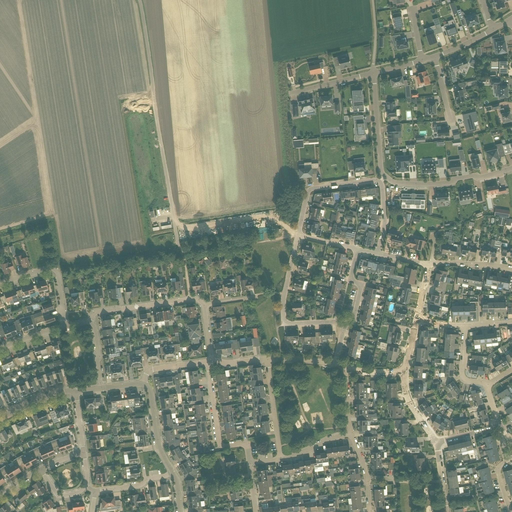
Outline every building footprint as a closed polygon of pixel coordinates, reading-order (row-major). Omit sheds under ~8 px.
[(511,0),(494,0),(495,3),(493,4),(494,8),(496,7),(498,10),(506,8),(504,3),(511,0)] [(392,14),(395,29),(404,28),(401,12),(392,14)] [(465,18),(460,19),(462,26),(467,25),(468,27),(479,23),(478,20),(479,19),(478,16),(477,16),(476,15),(465,19),(465,18)] [(425,33),(429,45),(434,43),(437,42),(434,35),(443,32),(438,18),(433,20),(436,29),(425,33)] [(444,26),(448,37),(458,34),(455,25),(450,27),(449,24),(444,26)] [(393,42),(393,43),(396,42),(398,50),(409,48),(408,47),(409,47),(409,44),(408,44),(408,43),(406,43),(405,40),(401,41),(400,35),(392,37),(392,38),(393,42)] [(498,54),(502,53),(507,53),(506,48),(506,46),(505,41),(500,42),(499,38),(493,39),(494,48),(497,48),(498,54)] [(349,57),(342,59),(341,56),(333,58),(336,67),(340,66),(340,69),(345,68),(347,67),(351,66),(349,57)] [(454,61),(449,63),(451,68),(449,69),(451,73),(455,72),(464,68),(463,68),(467,66),(465,61),(461,63),(460,59),(454,61)] [(491,61),(491,67),(499,67),(499,74),(508,74),(508,67),(508,62),(491,61)] [(321,68),(324,67),(323,62),(319,63),(319,65),(309,67),(311,75),(317,73),(318,74),(322,73),(321,68)] [(419,76),(416,77),(417,80),(420,79),(421,84),(426,82),(427,85),(430,84),(428,78),(427,78),(425,71),(418,73),(419,76)] [(391,80),(392,87),(393,87),(404,84),(405,87),(408,86),(407,80),(403,81),(402,77),(398,78),(395,79),(391,80)] [(491,80),(491,85),(496,85),(496,89),(499,89),(499,98),(508,98),(508,93),(508,91),(508,86),(501,86),(501,85),(502,85),(502,80),(491,80)] [(465,102),(463,93),(466,92),(464,85),(459,87),(459,91),(454,92),(457,104),(465,102)] [(363,90),(352,91),(354,112),(358,112),(357,106),(362,106),(362,101),(363,101),(363,90)] [(336,113),(340,113),(339,103),(335,103),(333,104),(332,96),(320,97),(320,98),(319,99),(320,102),(321,102),(321,106),(331,105),(331,109),(335,109),(336,113)] [(432,98),(426,98),(427,108),(429,108),(429,115),(436,114),(436,110),(436,109),(436,108),(435,104),(432,104),(432,98)] [(315,110),(313,101),(313,99),(299,103),(300,107),(297,107),(298,110),(293,110),(293,117),(299,117),(298,114),(301,113),(315,110)] [(387,113),(387,115),(388,117),(397,116),(396,110),(395,102),(387,103),(387,108),(388,110),(387,110),(388,110),(387,110),(387,112),(387,113)] [(503,108),(499,110),(501,115),(502,115),(504,123),(511,121),(510,115),(509,113),(505,114),(503,108)] [(476,112),(465,114),(466,118),(464,118),(465,122),(464,122),(467,133),(475,131),(473,122),(478,121),(476,112)] [(364,126),(365,126),(365,120),(354,121),(355,128),(354,129),(355,142),(361,141),(360,141),(366,140),(366,134),(365,134),(364,126)] [(402,132),(401,126),(391,126),(392,132),(389,132),(390,146),(399,145),(399,138),(402,138),(402,132)] [(449,136),(449,129),(441,130),(441,127),(437,127),(434,127),(433,127),(434,134),(438,133),(438,137),(449,136)] [(496,148),(486,151),(489,163),(493,162),(493,163),(496,162),(500,161),(499,158),(505,156),(502,143),(496,145),(496,148)] [(481,154),(474,155),(475,159),(471,160),(473,169),(481,167),(480,161),(483,161),(481,154)] [(413,165),(413,156),(407,156),(408,159),(402,160),(402,157),(399,157),(396,160),(397,172),(401,172),(402,172),(404,172),(409,171),(409,165),(413,165)] [(460,159),(450,161),(451,172),(456,172),(458,171),(462,171),(460,161),(460,159)] [(444,168),(443,160),(438,160),(439,165),(436,165),(436,164),(429,165),(428,161),(424,162),(424,165),(422,165),(422,174),(436,173),(436,168),(439,168),(444,168)] [(359,172),(361,172),(365,171),(366,171),(366,170),(367,170),(366,166),(365,166),(365,163),(364,163),(355,164),(355,162),(355,161),(354,161),(354,162),(349,162),(348,162),(348,163),(348,162),(349,170),(350,170),(354,169),(354,172),(354,173),(354,172),(359,172)] [(304,169),(299,169),(300,178),(312,177),(312,169),(317,168),(317,169),(318,169),(318,168),(319,168),(318,163),(312,164),(312,162),(304,163),(304,164),(304,165),(304,169)] [(498,185),(491,187),(491,186),(486,187),(488,195),(498,193),(499,194),(506,192),(506,189),(499,190),(498,185)] [(373,198),(376,197),(375,188),(372,188),(372,187),(366,188),(367,197),(372,196),(373,198)] [(360,190),(357,190),(359,199),(362,199),(362,197),(367,197),(366,188),(360,189),(360,190)] [(387,188),(387,205),(396,205),(396,188),(387,188)] [(355,189),(349,190),(350,199),(355,198),(356,201),(359,201),(359,199),(357,190),(355,191),(355,189)] [(343,192),(341,193),(340,193),(342,202),(345,201),(344,200),(350,199),(349,190),(343,191),(343,192)] [(460,201),(473,199),(473,198),(476,198),(477,203),(482,202),(481,194),(476,194),(476,195),(473,196),(472,191),(458,193),(460,201)] [(333,196),(332,196),(331,192),(322,194),(323,200),(320,200),(319,202),(313,201),(313,205),(322,207),(322,203),(333,201),(332,199),(333,198),(333,196)] [(402,199),(401,199),(401,200),(402,200),(402,203),(406,203),(406,204),(410,205),(410,206),(416,206),(416,205),(421,205),(421,200),(426,200),(425,200),(425,195),(415,194),(415,195),(412,195),(412,194),(402,194),(402,199)] [(432,200),(433,208),(437,208),(436,202),(448,201),(448,194),(435,195),(435,200),(432,200)] [(378,209),(378,207),(369,205),(369,208),(365,207),(364,212),(369,213),(369,214),(371,214),(378,215),(379,210),(378,209)] [(320,214),(321,210),(312,208),(310,215),(312,216),(311,219),(320,221),(322,214),(320,214)] [(509,217),(510,211),(499,209),(498,215),(509,217)] [(365,227),(375,230),(376,227),(377,227),(378,222),(370,220),(369,225),(361,223),(361,226),(365,227),(365,228),(365,227)] [(320,223),(310,221),(310,224),(308,224),(307,231),(315,233),(316,233),(317,235),(319,235),(321,234),(321,232),(320,230),(318,230),(320,223)] [(334,236),(340,238),(342,230),(342,229),(336,228),(337,224),(334,223),(334,224),(332,231),(332,234),(334,235),(334,236)] [(348,227),(347,231),(345,239),(351,240),(351,239),(354,239),(356,231),(353,230),(353,228),(353,227),(349,226),(348,227)] [(367,231),(366,236),(375,238),(376,233),(375,232),(375,230),(365,227),(365,228),(365,230),(367,231)] [(397,232),(388,229),(386,237),(393,238),(391,244),(401,246),(402,237),(396,236),(397,232)] [(363,241),(363,244),(371,246),(372,244),(373,244),(375,238),(366,236),(365,241),(363,241)] [(413,249),(416,249),(421,250),(422,247),(423,246),(424,241),(415,239),(415,241),(408,239),(406,245),(413,247),(413,249)] [(491,244),(489,256),(495,258),(497,251),(499,252),(500,246),(494,245),(495,240),(492,240),(491,244)] [(469,256),(471,244),(468,243),(467,247),(463,246),(464,242),(461,241),(460,245),(460,246),(459,250),(462,251),(462,254),(469,256)] [(482,255),(489,256),(491,244),(488,244),(488,246),(487,247),(483,247),(484,244),(481,243),(480,250),(482,251),(482,255)] [(502,256),(509,257),(510,247),(508,246),(507,248),(503,247),(504,243),(501,243),(500,246),(499,252),(502,253),(502,256)] [(304,244),(301,254),(310,256),(312,246),(304,244)] [(442,254),(449,255),(451,245),(448,244),(447,246),(440,244),(439,250),(442,250),(442,254)] [(474,244),(471,244),(469,256),(475,257),(477,248),(473,248),(474,244)] [(454,246),(451,245),(449,255),(455,256),(457,250),(459,250),(460,246),(458,245),(457,248),(453,247),(454,246)] [(23,258),(22,255),(15,257),(17,265),(21,264),(23,268),(29,266),(27,257),(23,258)] [(362,267),(367,268),(369,260),(363,258),(363,260),(360,259),(358,270),(361,271),(362,267)] [(0,261),(0,265),(1,265),(2,268),(1,268),(3,272),(3,271),(4,274),(11,272),(11,271),(14,270),(11,262),(8,263),(4,264),(3,260),(0,261)] [(375,261),(369,260),(367,268),(371,269),(370,272),(375,273),(377,263),(374,262),(375,261)] [(300,262),(298,270),(306,272),(308,264),(300,262)] [(386,263),(380,262),(380,264),(377,263),(375,273),(378,274),(379,271),(384,272),(386,263)] [(392,265),(386,263),(384,272),(389,274),(389,275),(392,276),(394,276),(396,267),(391,266),(392,265)] [(345,273),(345,270),(332,267),(329,267),(328,269),(335,270),(334,273),(342,275),(342,272),(345,273)] [(416,270),(407,268),(405,275),(406,275),(404,282),(414,284),(415,279),(414,279),(416,270)] [(435,280),(443,282),(447,283),(448,278),(446,277),(447,272),(439,271),(439,274),(437,274),(435,280)] [(468,275),(464,274),(462,284),(468,285),(471,272),(468,271),(468,275)] [(483,286),(485,287),(486,284),(491,285),(493,276),(490,276),(490,272),(488,271),(486,281),(484,280),(483,286)] [(496,277),(493,276),(491,285),(497,286),(500,274),(497,273),(496,277)] [(479,277),(476,277),(474,286),(480,287),(482,274),(480,274),(479,277)] [(508,279),(505,278),(503,287),(509,289),(510,281),(511,276),(509,275),(508,279)] [(162,293),(167,292),(166,282),(162,283),(162,279),(156,280),(156,283),(157,292),(161,292),(162,293)] [(304,281),(296,279),(294,288),(301,289),(300,292),(305,294),(306,291),(303,290),(304,281)] [(39,283),(40,283),(39,283),(39,285),(36,286),(36,285),(38,292),(39,295),(45,293),(44,290),(47,289),(46,285),(48,284),(46,281),(47,281),(47,280),(39,282),(39,283)] [(183,280),(180,281),(176,282),(171,283),(172,291),(181,290),(181,285),(184,285),(183,280)] [(229,293),(231,293),(237,292),(235,283),(232,284),(231,280),(227,281),(227,283),(224,283),(226,291),(229,291),(229,293)] [(248,289),(253,288),(252,282),(247,282),(247,280),(241,281),(242,291),(248,290),(248,289)] [(442,287),(443,282),(435,280),(434,286),(436,287),(435,290),(435,292),(441,293),(441,292),(443,292),(444,287),(442,287)] [(206,290),(205,281),(199,282),(192,283),(193,290),(200,289),(200,291),(206,290)] [(141,286),(142,292),(143,291),(143,295),(150,295),(149,291),(152,291),(151,282),(145,283),(145,285),(141,286)] [(27,286),(29,294),(30,298),(35,296),(35,295),(35,293),(38,292),(36,285),(36,286),(33,287),(32,285),(32,284),(27,286)] [(211,287),(212,296),(220,294),(220,293),(223,292),(222,285),(211,287)] [(29,294),(27,286),(21,288),(22,290),(19,291),(21,297),(29,294)] [(117,286),(111,287),(110,287),(109,288),(109,289),(108,289),(110,298),(113,298),(113,299),(114,299),(115,299),(122,298),(120,288),(117,288),(117,286)] [(131,297),(138,296),(136,287),(129,287),(129,288),(126,288),(127,296),(130,296),(131,297)] [(402,302),(408,304),(409,297),(410,297),(412,289),(403,287),(401,297),(403,298),(402,302)] [(89,293),(90,298),(93,297),(93,302),(100,301),(100,298),(103,298),(102,289),(96,289),(96,292),(89,293)] [(15,290),(9,292),(12,300),(21,297),(19,291),(16,292),(15,290)] [(9,292),(3,294),(4,294),(5,296),(1,297),(4,303),(12,300),(9,292)] [(80,301),(84,300),(83,292),(78,293),(78,294),(77,296),(71,297),(72,302),(70,304),(74,307),(76,305),(80,304),(80,301)] [(434,302),(441,304),(442,304),(445,294),(441,293),(435,292),(434,295),(432,295),(430,301),(434,302)] [(47,314),(49,313),(48,311),(53,309),(51,303),(42,307),(43,310),(41,310),(42,315),(47,314)] [(301,304),(293,304),(293,309),(293,313),(294,312),(294,317),(301,317),(301,312),(302,312),(301,304)] [(407,314),(408,310),(401,309),(402,305),(396,304),(394,311),(395,314),(397,314),(396,318),(405,320),(406,313),(407,314)] [(433,305),(430,304),(429,308),(430,309),(429,314),(438,316),(440,310),(441,310),(442,307),(440,306),(433,305)] [(217,314),(218,318),(225,316),(225,312),(222,312),(221,306),(213,308),(214,312),(213,312),(213,315),(217,314)] [(196,311),(197,311),(196,307),(187,308),(188,312),(185,312),(186,319),(196,318),(195,314),(197,314),(196,311)] [(174,320),(174,312),(170,313),(170,310),(167,311),(163,312),(165,321),(174,320)] [(157,314),(154,315),(155,322),(165,321),(163,312),(159,312),(157,312),(157,314)] [(48,317),(47,314),(42,315),(38,317),(34,318),(36,324),(44,321),(45,324),(49,322),(49,323),(52,322),(51,322),(55,320),(53,315),(48,317)] [(147,314),(140,315),(142,324),(145,323),(146,327),(148,326),(149,333),(149,335),(153,334),(153,333),(151,318),(148,318),(147,314)] [(36,325),(36,324),(34,318),(33,315),(24,318),(29,331),(31,330),(30,329),(34,328),(33,326),(36,325)] [(27,332),(29,331),(24,318),(24,317),(20,318),(20,319),(15,321),(16,321),(19,331),(22,329),(23,331),(26,330),(27,332)] [(124,318),(126,327),(132,326),(133,330),(138,329),(137,323),(134,323),(133,317),(124,318)] [(226,318),(219,319),(219,323),(215,323),(215,327),(217,327),(217,331),(226,330),(226,326),(228,326),(226,318)] [(105,327),(106,330),(112,329),(111,320),(107,320),(106,319),(102,320),(102,319),(103,327),(105,327)] [(13,335),(17,334),(16,332),(19,331),(16,321),(10,324),(11,326),(8,327),(12,337),(14,336),(13,335)] [(197,325),(196,322),(185,323),(186,328),(189,328),(189,332),(200,330),(200,327),(199,327),(199,325),(197,325)] [(10,338),(12,337),(8,327),(2,330),(1,327),(0,326),(0,330),(0,331),(2,335),(5,334),(6,338),(10,337),(10,338)] [(389,331),(390,331),(389,336),(392,337),(391,342),(399,343),(401,334),(396,332),(397,328),(390,326),(389,331)] [(113,332),(112,329),(106,330),(104,330),(103,330),(104,336),(105,336),(107,336),(107,339),(114,338),(113,338),(117,338),(116,333),(114,332),(113,332)] [(318,332),(319,343),(322,343),(327,342),(327,339),(327,329),(324,329),(324,331),(321,331),(321,332),(318,332)] [(327,329),(327,339),(333,339),(333,341),(336,341),(336,334),(333,334),(333,330),(330,330),(330,329),(327,329)] [(200,330),(189,332),(190,335),(187,337),(188,341),(191,341),(192,344),(199,343),(199,340),(199,339),(198,337),(201,336),(200,334),(201,334),(200,330)] [(293,340),(293,330),(290,331),(290,332),(287,332),(287,336),(284,336),(285,343),(288,343),(287,341),(293,340)] [(295,330),(293,330),(293,340),(299,340),(299,344),(302,343),(302,337),(299,337),(298,332),(296,332),(295,330)] [(459,335),(453,334),(453,331),(447,330),(446,334),(445,340),(455,340),(455,337),(459,337),(459,335)] [(310,344),(310,341),(310,331),(307,331),(307,333),(304,333),(304,337),(302,337),(302,343),(304,343),(304,344),(310,344)] [(310,331),(310,341),(313,341),(313,343),(319,343),(318,332),(316,333),(316,332),(313,333),(313,331),(310,331)] [(431,338),(420,337),(420,343),(421,343),(421,346),(427,347),(429,347),(430,344),(431,338)] [(115,348),(114,338),(107,339),(105,339),(105,346),(106,345),(108,345),(108,348),(115,348)] [(252,341),(246,342),(248,353),(249,353),(249,350),(253,350),(253,347),(256,347),(254,338),(251,339),(252,341)] [(57,344),(57,342),(56,339),(52,340),(52,341),(50,341),(52,345),(48,346),(51,354),(52,357),(57,356),(55,350),(59,350),(57,344)] [(233,340),(234,343),(237,343),(238,349),(241,348),(241,351),(246,351),(246,353),(248,353),(246,342),(240,343),(240,341),(238,341),(237,340),(233,340)] [(235,349),(234,343),(228,344),(227,341),(225,341),(225,344),(227,355),(228,355),(228,353),(232,352),(232,350),(235,349)] [(42,343),(38,344),(42,355),(44,354),(45,356),(51,354),(48,346),(45,347),(44,343),(42,344),(42,343)] [(37,356),(42,355),(38,344),(35,346),(33,347),(34,351),(31,352),(34,360),(37,359),(37,356)] [(169,345),(169,347),(171,359),(176,358),(175,352),(178,352),(178,347),(180,347),(180,344),(169,345)] [(202,348),(202,344),(192,346),(192,352),(189,352),(190,356),(201,355),(200,348),(202,348)] [(225,355),(227,355),(225,344),(219,345),(219,344),(214,345),(214,351),(217,350),(217,354),(225,353),(225,355)] [(164,347),(163,347),(160,348),(161,354),(164,354),(165,360),(171,359),(169,347),(168,347),(168,345),(167,345),(166,345),(165,345),(164,346),(164,347)] [(118,347),(115,348),(108,348),(106,349),(106,348),(107,355),(109,354),(110,358),(120,356),(118,347)] [(149,347),(143,348),(144,355),(147,354),(148,362),(154,361),(152,351),(149,351),(149,347)] [(398,354),(399,349),(389,347),(388,353),(387,360),(395,361),(397,354),(398,354)] [(418,348),(417,355),(428,355),(428,354),(429,354),(429,351),(433,350),(437,350),(437,347),(429,347),(427,347),(427,350),(425,350),(426,349),(418,348)] [(135,351),(136,357),(137,367),(143,366),(141,355),(144,355),(143,348),(140,348),(140,350),(135,351)] [(158,350),(152,351),(154,361),(159,360),(158,354),(161,354),(160,348),(157,348),(158,350)] [(25,349),(21,351),(25,361),(30,359),(31,361),(34,360),(31,352),(28,353),(27,349),(25,350),(25,349)] [(15,359),(18,366),(21,365),(20,363),(25,361),(21,351),(18,352),(18,353),(16,353),(18,357),(15,359)] [(136,357),(130,358),(130,355),(129,355),(127,356),(128,362),(131,362),(132,368),(137,367),(136,357)] [(417,361),(417,364),(427,365),(427,362),(428,362),(428,358),(428,355),(417,355),(417,361)] [(477,374),(479,356),(472,355),(472,359),(475,359),(475,363),(476,363),(475,366),(471,366),(471,374),(477,374)] [(8,356),(4,358),(9,368),(11,366),(12,368),(18,366),(15,359),(11,360),(10,356),(8,357),(8,356)] [(495,356),(493,357),(496,362),(493,364),(497,371),(503,367),(497,358),(495,356)] [(499,357),(497,358),(503,367),(508,364),(508,363),(510,362),(507,356),(501,359),(499,357)] [(6,369),(9,368),(4,358),(1,359),(1,360),(0,360),(0,361),(1,364),(0,364),(0,369),(2,373),(7,371),(6,369)] [(122,367),(116,367),(118,377),(123,377),(123,371),(126,370),(125,364),(122,364),(122,367)] [(415,366),(414,372),(422,373),(423,368),(427,368),(427,365),(417,364),(417,366),(415,366)] [(104,366),(105,373),(111,372),(112,378),(118,377),(116,367),(114,368),(113,366),(112,365),(107,366),(104,366)] [(250,372),(251,375),(262,373),(261,367),(256,368),(256,365),(249,366),(250,369),(253,369),(253,372),(250,372)] [(55,373),(56,378),(58,383),(64,381),(62,376),(65,375),(64,368),(58,370),(59,372),(55,373)] [(53,379),(56,378),(55,373),(54,371),(49,373),(49,375),(46,376),(47,380),(49,386),(55,384),(53,379)] [(217,375),(218,380),(228,379),(228,376),(226,376),(225,371),(217,372),(217,375)] [(417,379),(417,382),(425,382),(425,379),(422,378),(422,373),(414,372),(414,379),(417,379)] [(263,379),(262,373),(251,375),(251,378),(254,377),(254,380),(251,381),(252,384),(258,383),(258,380),(263,379)] [(47,380),(46,376),(45,374),(40,376),(40,378),(37,380),(38,384),(40,389),(46,387),(44,382),(47,380)] [(168,386),(166,375),(164,376),(165,378),(161,378),(161,381),(158,381),(159,387),(162,387),(168,386)] [(168,375),(166,375),(168,386),(173,385),(176,385),(176,384),(177,384),(178,385),(180,385),(179,380),(176,380),(175,376),(172,377),(168,377),(168,375)] [(201,378),(200,376),(190,378),(190,384),(191,384),(191,386),(197,386),(197,383),(199,382),(198,378),(201,378)] [(38,384),(37,380),(36,377),(31,380),(31,382),(28,383),(30,387),(32,392),(37,390),(35,385),(38,384)] [(364,388),(364,383),(365,383),(365,380),(357,380),(357,383),(354,383),(354,388),(364,388)] [(27,388),(30,387),(28,383),(27,381),(22,383),(23,385),(19,387),(21,391),(23,396),(29,393),(27,388)] [(446,391),(448,393),(447,393),(456,387),(453,381),(446,386),(448,388),(446,390),(446,391)] [(415,391),(423,391),(423,386),(424,386),(425,382),(417,382),(417,384),(415,384),(415,391)] [(250,393),(253,393),(265,391),(264,385),(258,386),(258,383),(252,384),(253,390),(250,390),(250,393)] [(397,384),(388,383),(388,394),(386,394),(387,397),(397,397),(396,397),(396,392),(397,392),(397,384)] [(11,391),(12,395),(15,400),(20,397),(18,392),(21,391),(19,387),(18,385),(13,387),(14,389),(11,391)] [(500,400),(501,400),(511,392),(511,389),(511,387),(510,388),(508,385),(503,388),(504,391),(498,395),(500,399),(500,400)] [(192,395),(203,394),(203,392),(200,392),(200,388),(198,388),(197,386),(191,386),(188,387),(189,395),(192,395)] [(456,387),(447,393),(447,394),(448,395),(448,396),(449,398),(452,396),(452,395),(453,395),(454,397),(460,392),(456,387)] [(2,395),(4,399),(6,404),(12,401),(9,396),(12,395),(11,391),(10,389),(4,391),(5,393),(2,395)] [(265,391),(253,393),(253,396),(252,397),(253,402),(254,402),(254,401),(260,401),(260,398),(265,397),(265,391)] [(416,397),(419,402),(425,399),(424,396),(422,396),(423,391),(415,391),(414,397),(416,397)] [(464,395),(464,396),(462,401),(465,402),(473,400),(481,398),(480,392),(471,394),(472,397),(466,398),(467,396),(464,395)] [(511,392),(501,400),(504,404),(503,404),(503,405),(509,401),(511,403),(511,402),(511,392)] [(140,405),(143,405),(142,398),(139,398),(138,393),(132,394),(134,403),(134,407),(140,406),(140,405)] [(369,398),(368,393),(367,393),(355,394),(355,399),(362,398),(362,401),(369,401),(369,398)] [(128,400),(125,400),(125,406),(128,406),(128,404),(134,403),(132,394),(127,394),(128,400)] [(203,395),(203,394),(192,395),(193,401),(192,401),(189,402),(189,404),(192,404),(198,403),(198,400),(201,400),(201,396),(203,395)] [(122,400),(121,395),(115,396),(117,406),(122,405),(122,407),(125,406),(125,400),(122,400)] [(160,399),(161,404),(173,403),(174,402),(173,395),(165,396),(166,398),(160,399)] [(110,397),(110,402),(107,402),(109,412),(111,411),(114,407),(114,406),(117,406),(115,396),(110,397)] [(102,405),(101,398),(94,399),(85,400),(86,408),(95,407),(95,406),(102,405)] [(472,407),(473,410),(479,408),(478,405),(483,404),(481,398),(473,400),(474,406),(472,407)] [(429,407),(426,403),(427,402),(425,399),(419,402),(420,405),(419,406),(423,412),(429,407)] [(258,407),(258,410),(267,409),(266,403),(261,404),(260,401),(254,401),(254,402),(254,403),(255,407),(258,407)] [(355,404),(355,410),(368,409),(368,404),(369,404),(369,401),(362,401),(362,404),(355,404)] [(173,403),(161,404),(162,410),(169,409),(169,411),(175,411),(175,408),(174,408),(173,403)] [(395,403),(394,403),(388,403),(388,410),(392,409),(393,417),(402,417),(402,413),(401,413),(401,406),(395,406),(395,403)] [(57,418),(69,414),(67,408),(68,407),(67,405),(66,404),(65,405),(65,404),(58,406),(58,407),(54,409),(54,411),(50,413),(53,423),(58,421),(57,418)] [(429,407),(423,412),(426,417),(428,416),(429,418),(436,413),(438,410),(437,408),(434,409),(431,405),(429,407)] [(474,412),(476,418),(487,415),(486,409),(481,410),(480,408),(479,408),(473,410),(468,411),(468,413),(474,412)] [(267,409),(258,410),(253,411),(254,420),(257,419),(263,418),(262,415),(268,414),(267,409)] [(362,418),(363,418),(371,417),(371,414),(368,415),(368,409),(355,410),(355,415),(362,415),(362,418)] [(48,418),(47,415),(46,415),(44,411),(36,414),(37,417),(34,418),(37,427),(45,424),(44,420),(47,419),(48,418)] [(163,415),(163,420),(172,419),(172,414),(176,413),(175,411),(169,411),(169,414),(163,415)] [(438,428),(443,418),(441,417),(441,415),(439,414),(438,415),(436,413),(429,418),(433,423),(432,424),(438,428)] [(470,420),(467,420),(467,419),(464,420),(462,413),(460,413),(460,417),(462,428),(469,427),(467,422),(470,422),(470,420)] [(145,423),(144,417),(139,418),(139,415),(133,416),(133,419),(131,419),(132,425),(145,423)] [(476,418),(470,420),(470,422),(471,426),(475,425),(474,422),(479,420),(480,423),(489,421),(487,415),(476,418)] [(358,421),(358,426),(370,426),(370,420),(371,420),(371,417),(363,418),(364,420),(358,421)] [(462,428),(460,417),(457,418),(458,421),(454,422),(456,430),(462,428)] [(174,424),(175,427),(178,426),(177,423),(176,424),(175,418),(172,419),(163,420),(164,425),(174,424)] [(255,428),(261,428),(269,426),(269,421),(263,421),(263,418),(257,419),(257,423),(254,423),(255,428)] [(446,431),(449,430),(451,421),(449,420),(449,421),(443,418),(438,428),(444,431),(444,430),(446,431)] [(88,424),(89,432),(98,431),(97,426),(100,426),(99,419),(91,420),(92,424),(88,424)] [(15,424),(11,426),(15,435),(19,433),(18,431),(26,428),(27,429),(32,427),(29,420),(26,422),(25,420),(15,424)] [(399,435),(407,435),(407,431),(407,429),(407,424),(403,424),(403,420),(397,420),(397,428),(399,428),(399,435)] [(135,430),(135,433),(141,432),(141,429),(146,428),(145,423),(132,425),(133,430),(135,430)] [(270,432),(269,426),(261,428),(261,431),(258,431),(259,437),(265,436),(265,433),(270,432)] [(365,434),(372,434),(372,430),(370,431),(370,426),(358,426),(358,431),(365,431),(365,434)] [(1,442),(2,441),(8,438),(8,437),(12,435),(9,430),(5,433),(4,430),(2,432),(1,431),(0,431),(0,442),(1,441),(1,442)] [(137,436),(138,441),(148,440),(147,434),(142,435),(141,432),(135,433),(135,436),(137,436)] [(169,441),(170,444),(180,442),(180,439),(179,439),(178,434),(175,435),(166,436),(166,441),(169,441)] [(378,442),(378,434),(372,434),(372,437),(364,437),(364,442),(378,442)] [(67,440),(63,441),(66,450),(72,448),(72,447),(71,447),(71,445),(72,445),(73,445),(70,435),(66,436),(67,440)] [(99,447),(100,447),(99,439),(101,439),(101,435),(91,436),(92,440),(90,440),(91,448),(96,447),(96,448),(97,449),(99,448),(99,447)] [(494,435),(483,439),(483,442),(485,441),(486,444),(496,441),(495,441),(494,435)] [(410,453),(419,452),(419,447),(417,447),(417,437),(407,438),(407,447),(410,447),(410,453)] [(66,450),(63,441),(60,442),(58,439),(52,441),(55,448),(58,447),(60,452),(66,450)] [(148,440),(138,441),(139,447),(136,447),(136,450),(144,449),(143,446),(148,446),(148,440)] [(52,449),(55,448),(52,441),(47,443),(48,447),(45,448),(49,457),(54,454),(52,449)] [(471,441),(465,442),(468,451),(473,449),(475,456),(478,455),(476,447),(473,448),(471,441)] [(497,447),(496,443),(496,441),(486,444),(487,447),(485,448),(486,451),(496,448),(497,447)] [(170,451),(173,456),(181,452),(178,447),(178,446),(181,445),(180,442),(170,444),(171,451),(170,451)] [(468,451),(465,442),(459,443),(462,452),(468,451)] [(209,452),(208,443),(198,444),(198,447),(200,446),(201,453),(209,452)] [(459,443),(454,445),(456,454),(462,452),(459,443)] [(456,454),(454,445),(448,446),(449,451),(445,452),(446,460),(457,457),(456,454)] [(34,449),(38,456),(41,454),(43,459),(49,457),(45,448),(41,450),(40,446),(34,449)] [(349,446),(343,446),(344,455),(350,455),(350,457),(354,456),(353,450),(350,451),(349,446)] [(488,454),(489,457),(498,454),(498,453),(496,448),(486,451),(485,451),(486,454),(488,454)] [(35,457),(38,456),(34,449),(29,452),(30,455),(27,457),(32,465),(37,462),(35,457)] [(383,450),(378,450),(377,450),(377,453),(372,453),(372,458),(381,458),(384,458),(384,452),(383,452),(383,450)] [(98,456),(93,457),(94,465),(102,463),(101,458),(104,458),(103,451),(97,452),(98,456)] [(130,454),(130,451),(123,452),(124,455),(128,455),(129,464),(138,463),(136,453),(130,454)] [(185,454),(183,455),(181,452),(173,456),(176,461),(178,459),(180,462),(182,461),(188,457),(190,456),(190,453),(186,455),(185,454)] [(323,463),(321,453),(316,454),(316,460),(313,460),(314,467),(315,470),(318,469),(318,468),(323,467),(323,463)] [(498,454),(489,457),(490,459),(488,460),(489,463),(500,460),(498,454)] [(26,468),(32,465),(27,457),(24,459),(22,455),(17,458),(20,465),(23,463),(26,468)] [(420,455),(413,455),(413,461),(416,461),(416,470),(424,470),(424,466),(424,465),(424,463),(424,459),(419,459),(419,455),(420,455)] [(230,458),(226,459),(227,466),(225,466),(227,478),(236,477),(234,465),(236,465),(235,457),(235,456),(230,457),(230,458)] [(179,466),(182,471),(189,466),(194,464),(193,463),(190,461),(188,457),(182,461),(183,463),(179,466)] [(10,467),(15,475),(20,471),(18,467),(20,465),(17,458),(11,462),(12,462),(9,464),(10,467)] [(311,467),(314,467),(313,460),(310,461),(310,460),(304,461),(306,470),(312,470),(311,467)] [(284,475),(289,474),(288,465),(282,466),(282,469),(280,469),(280,476),(284,475)] [(356,468),(356,465),(350,466),(350,469),(351,475),(360,474),(359,468),(356,468)] [(10,478),(15,475),(10,467),(7,469),(5,466),(0,468),(0,469),(4,475),(7,474),(10,478)] [(127,479),(131,478),(140,477),(139,468),(132,469),(131,466),(125,467),(126,470),(127,479)] [(200,467),(197,470),(196,469),(194,470),(193,468),(191,469),(189,466),(182,471),(184,475),(189,473),(191,476),(192,476),(197,474),(198,474),(201,473),(200,467)] [(258,471),(258,477),(267,476),(267,470),(269,470),(268,467),(260,468),(260,471),(258,471)] [(479,477),(481,476),(490,473),(488,467),(477,471),(479,477)] [(105,481),(109,469),(104,470),(104,471),(103,471),(101,471),(99,472),(98,472),(97,472),(96,473),(96,474),(97,480),(95,480),(94,484),(95,484),(97,484),(98,484),(100,484),(101,484),(103,484),(103,482),(105,481)] [(511,469),(503,472),(505,478),(511,476),(511,469)] [(480,480),(481,483),(490,480),(492,479),(490,473),(481,476),(481,479),(480,480)] [(186,480),(187,486),(195,485),(201,484),(200,481),(197,481),(197,479),(197,474),(192,476),(193,480),(186,480)] [(360,474),(351,475),(351,481),(351,484),(358,483),(357,480),(360,480),(360,474)] [(481,483),(479,483),(480,486),(482,486),(483,489),(493,486),(492,486),(490,480),(481,483)] [(36,498),(39,496),(40,495),(41,495),(42,495),(43,494),(43,493),(43,492),(45,491),(38,482),(32,486),(33,486),(27,490),(30,494),(32,493),(36,498)] [(358,483),(351,484),(352,487),(350,487),(351,493),(360,492),(359,486),(358,486),(358,483)] [(161,490),(158,490),(159,498),(169,496),(167,484),(161,485),(161,490)] [(196,488),(195,485),(187,486),(187,491),(192,491),(193,494),(201,493),(201,490),(198,490),(198,488),(196,488)] [(239,489),(239,485),(229,486),(229,492),(230,492),(231,500),(242,499),(241,489),(239,489)] [(150,494),(146,494),(147,501),(157,500),(155,486),(149,487),(150,494)] [(385,489),(386,486),(379,486),(379,489),(375,490),(375,495),(384,495),(384,489),(385,489)] [(493,486),(483,489),(484,492),(482,492),(483,495),(494,492),(492,486),(493,486)] [(264,497),(270,496),(270,493),(269,487),(260,488),(261,494),(264,494),(264,497)] [(459,488),(450,489),(451,495),(458,494),(459,497),(466,496),(466,493),(459,494),(459,488)] [(23,492),(21,494),(17,497),(21,502),(25,499),(27,496),(23,492)] [(202,498),(201,493),(193,494),(193,497),(188,497),(188,503),(200,501),(200,498),(202,498)] [(137,498),(137,495),(136,495),(130,495),(131,505),(136,505),(139,504),(142,504),(146,503),(145,497),(137,498)] [(100,503),(99,509),(99,510),(100,510),(100,511),(101,511),(102,511),(107,508),(107,507),(115,506),(115,509),(121,509),(120,500),(114,501),(114,497),(101,499),(102,503),(100,503)] [(306,511),(312,511),(311,502),(310,498),(301,500),(302,503),(302,509),(305,509),(305,511),(306,511)] [(328,502),(329,511),(335,511),(335,508),(338,507),(337,501),(334,501),(334,498),(328,499),(328,502)] [(46,500),(42,503),(43,503),(43,504),(42,504),(44,507),(43,508),(45,511),(56,511),(57,509),(53,509),(52,507),(54,505),(50,499),(47,501),(46,500)] [(319,500),(320,503),(320,510),(323,509),(323,511),(325,511),(329,511),(328,502),(328,499),(319,500)] [(302,503),(301,500),(298,501),(293,502),(294,511),(300,510),(302,509),(302,503)] [(380,507),(380,510),(386,509),(386,506),(385,506),(384,500),(375,501),(375,507),(380,507)] [(484,504),(485,506),(484,507),(485,510),(487,509),(497,506),(495,500),(485,503),(484,504)] [(194,508),(194,510),(203,509),(202,506),(201,506),(201,501),(200,501),(188,503),(189,508),(194,508)] [(77,511),(81,511),(81,510),(84,510),(83,502),(79,503),(79,502),(76,503),(72,504),(72,506),(68,506),(68,511),(73,511),(77,511)] [(294,511),(293,502),(287,503),(287,505),(284,506),(285,511),(288,511),(294,511)] [(311,502),(312,511),(317,510),(320,510),(320,503),(317,504),(316,502),(311,502)] [(361,503),(352,504),(353,510),(353,511),(359,511),(359,509),(362,509),(361,503)]
